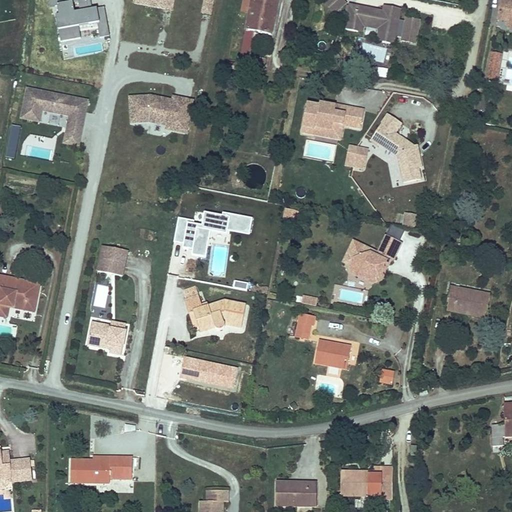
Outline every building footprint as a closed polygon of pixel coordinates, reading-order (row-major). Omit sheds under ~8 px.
[(68,0),(49,0),(50,7),(57,6),(59,16),(56,16),(59,31),(68,29),(69,33),(80,31),(79,27),(98,24),(100,38),(110,36),(105,8),(89,11),(87,1),(79,2),(80,12),(75,13),(72,3),(69,4),(68,0)] [(172,0),(134,0),(133,3),(171,10),(172,0)] [(212,0),(203,0),(201,13),(210,15),(212,0)] [(252,0),(250,14),(240,65),(265,70),(267,60),(250,57),(254,33),(271,36),(278,0),(252,0)] [(244,0),(242,12),(250,14),(252,0),(244,0)] [(342,0),(327,0),(324,2),(334,14),(346,4),(342,0)] [(511,0),(501,0),(501,4),(503,5),(502,10),(500,10),(498,20),(508,22),(507,27),(511,28),(511,0)] [(399,21),(401,9),(384,6),(383,12),(378,11),(377,13),(372,12),(373,10),(350,6),(347,5),(345,13),(348,14),(345,30),(358,32),(358,31),(360,23),(366,25),(370,22),(376,23),(378,27),(385,28),(383,42),(394,45),(396,37),(402,38),(402,41),(412,43),(413,38),(416,38),(419,26),(416,26),(417,21),(406,19),(405,22),(399,21)] [(360,23),(358,31),(362,32),(363,27),(380,30),(377,41),(383,42),(385,28),(378,27),(376,23),(370,22),(366,25),(360,23)] [(491,53),(489,64),(498,65),(500,55),(491,53)] [(495,82),(498,65),(489,64),(486,81),(495,82)] [(387,78),(389,71),(381,69),(380,76),(387,78)] [(42,111),(70,116),(71,110),(86,112),(88,101),(27,89),(21,119),(39,122),(42,111)] [(480,95),(477,109),(484,110),(487,96),(480,95)] [(186,133),(192,102),(174,98),(173,102),(151,97),(130,99),(132,122),(149,121),(168,125),(167,129),(186,133)] [(319,108),(307,106),(302,135),(337,141),(338,138),(340,139),(343,127),(360,130),(363,112),(335,107),(334,108),(319,105),(319,108)] [(70,116),(66,133),(81,135),(86,112),(71,110),(70,116)] [(381,145),(398,156),(404,183),(421,180),(419,169),(422,168),(419,154),(415,155),(414,146),(395,134),(402,124),(388,115),(377,132),(385,138),(380,145),(381,145)] [(12,125),(6,157),(15,159),(21,127),(12,125)] [(371,141),(380,147),(381,145),(380,145),(385,138),(377,132),(371,141)] [(81,135),(66,133),(64,144),(79,146),(81,135)] [(367,151),(349,148),(345,167),(363,171),(367,151)] [(294,228),(298,214),(290,212),(286,226),(294,228)] [(403,226),(415,227),(417,214),(405,212),(403,226)] [(206,258),(212,228),(224,231),(225,228),(250,232),(252,219),(223,213),(222,217),(205,213),(202,226),(194,225),(194,221),(179,218),(174,242),(184,244),(183,249),(189,250),(189,246),(193,247),(193,251),(192,256),(206,258)] [(388,234),(400,240),(405,231),(392,225),(388,234)] [(383,269),(389,258),(392,259),(394,261),(402,245),(386,238),(379,254),(377,257),(368,253),(370,250),(354,242),(344,263),(351,267),(350,269),(352,274),(358,277),(363,275),(364,273),(382,281),(385,273),(384,270),(383,269)] [(127,251),(103,247),(98,272),(122,277),(127,251)] [(385,273),(392,259),(389,258),(383,269),(384,270),(385,273)] [(382,281),(364,273),(363,275),(358,277),(373,284),(382,281)] [(0,316),(7,318),(9,307),(10,303),(14,304),(13,308),(35,312),(39,292),(22,289),(23,282),(0,277),(0,316)] [(23,282),(22,289),(39,292),(40,286),(23,282)] [(247,290),(248,284),(235,282),(234,288),(247,290)] [(446,311),(454,312),(454,309),(474,312),(473,316),(486,319),(490,296),(450,288),(446,311)] [(203,309),(202,306),(197,292),(192,293),(191,289),(184,291),(186,296),(185,296),(187,301),(185,301),(193,327),(198,326),(200,332),(215,328),(217,330),(218,331),(220,331),(224,330),(225,328),(225,327),(225,325),(242,328),(246,306),(225,302),(209,307),(203,309)] [(317,307),(318,298),(303,295),(302,304),(317,307)] [(296,337),(308,340),(311,326),(314,326),(315,318),(297,315),(296,320),(299,321),(296,337)] [(111,346),(111,349),(110,353),(121,355),(126,333),(118,331),(119,325),(112,323),(111,327),(92,323),(88,341),(111,346)] [(111,346),(88,341),(88,345),(111,349),(111,346)] [(332,344),(319,342),(315,364),(347,370),(351,347),(343,345),(343,347),(331,346),(332,344)] [(234,389),(238,370),(184,358),(180,378),(234,389)] [(393,373),(382,371),(380,383),(391,384),(393,373)] [(505,397),(503,397),(505,425),(492,425),(493,446),(503,446),(503,438),(511,437),(511,405),(505,406),(505,398),(505,397)] [(2,453),(3,466),(10,466),(10,462),(9,452),(2,453)] [(2,453),(0,453),(0,479),(12,478),(12,482),(32,480),(30,460),(10,462),(10,466),(3,466),(2,453)] [(93,461),(71,460),(71,483),(110,484),(109,479),(132,479),(132,458),(93,457),(93,461)] [(381,497),(381,500),(392,500),(392,468),(374,468),(373,473),(382,473),(381,497)] [(353,477),(353,473),(341,472),(341,496),(381,497),(382,473),(373,473),(373,478),(353,477)] [(288,487),(288,483),(276,483),(276,506),(316,507),(317,484),(308,483),(308,487),(288,487)] [(208,492),(208,502),(222,502),(227,502),(228,492),(208,492)] [(200,511),(222,511),(222,502),(208,502),(200,502),(200,511)]
